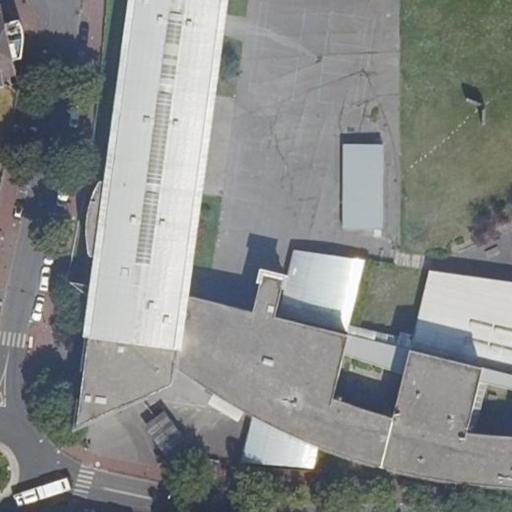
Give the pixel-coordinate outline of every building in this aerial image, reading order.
[(177,362),(186,292),(184,287),(186,283),(188,276),(223,0),(137,0),(137,2),(134,2),(110,181),(99,181),(90,203),(86,227),(89,256),(100,257),(96,286),(70,282),(94,300),(78,426),(174,384),(177,362)] [(0,88),(5,87),(3,77),(18,74),(15,60),(20,59),(24,58),(26,44),(26,40),(26,30),(22,20),(17,21),(7,23),(5,13),(0,14),(0,88)] [(386,231),(387,145),(346,145),(345,230),(386,231)] [(282,316),(350,333),(368,259),(296,248),(282,316)] [(511,373),(511,279),(431,268),(413,348),(511,373)] [(350,333),(282,316),(279,315),(288,275),(266,270),(257,308),(186,292),(177,362),(209,388),(253,413),(298,435),(321,445),(346,455),(401,469),(434,476),(457,479),(482,482),(511,483),(511,373),(413,348),(350,333)] [(238,482),(311,490),(321,445),(298,435),(253,413),(238,482)]
